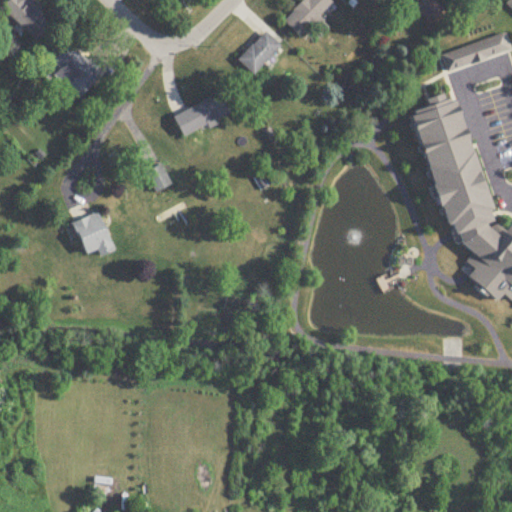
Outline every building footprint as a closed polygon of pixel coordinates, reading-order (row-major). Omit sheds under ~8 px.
[(53,25),(27,0),(10,0),(1,9),(35,42),(53,25)] [(332,5),(327,0),(305,0),(284,22),(299,38),(332,5)] [(444,12),(432,0),(424,0),(415,9),(431,25),(444,12)] [(280,49),(265,33),(237,61),(253,77),(280,49)] [(510,53),(505,36),(441,56),(446,73),(510,53)] [(87,63),(70,46),(49,66),(80,97),(107,70),(94,56),(87,63)] [(173,118),(182,138),(231,116),(222,95),(173,118)] [(511,309),(511,227),(503,231),(494,221),(456,101),(444,99),(441,96),(426,100),(425,109),(410,114),(443,222),(452,230),(455,239),(470,253),(468,266),(472,269),(470,280),(495,304),(493,306),(511,309)] [(178,183),(167,163),(145,175),(156,195),(178,183)] [(114,253),(97,214),(72,226),(86,257),(97,252),(100,259),(114,253)]
